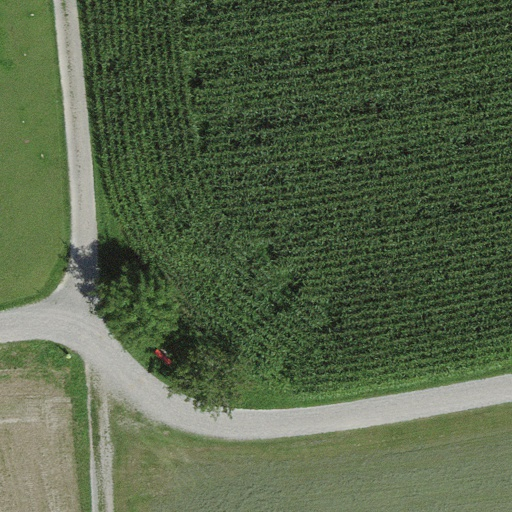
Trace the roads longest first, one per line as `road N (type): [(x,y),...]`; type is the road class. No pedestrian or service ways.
road 1 (track): [(511,385),(308,425),(192,421),(93,340),(47,322),(0,333)]
road 2 (track): [(93,340),(58,0)]
road 3 (track): [(93,340),(107,511)]
